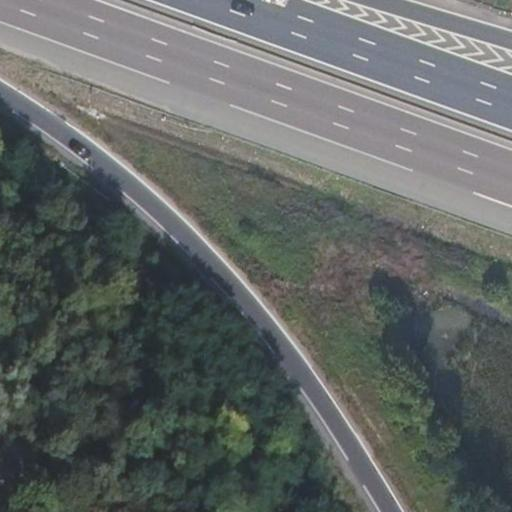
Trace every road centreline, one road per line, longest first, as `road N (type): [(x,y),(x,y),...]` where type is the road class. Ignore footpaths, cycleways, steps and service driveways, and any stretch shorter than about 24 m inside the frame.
road 1 (motorway): [(0,108),(75,152),(208,269),(336,430),(387,511)]
road 2 (motorway): [(24,0),(511,177)]
road 3 (motorway): [(511,99),(245,0)]
road 4 (motorway): [(511,40),(388,0)]
